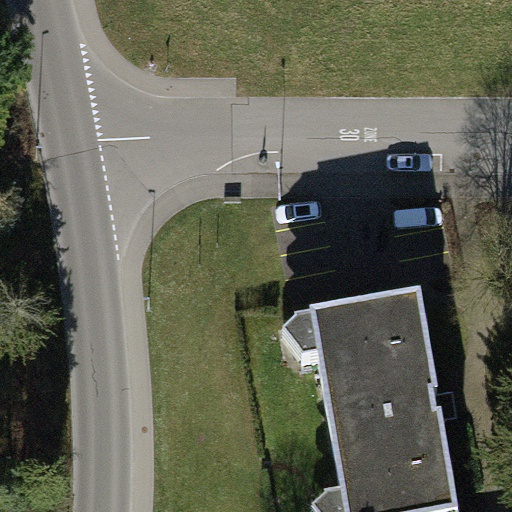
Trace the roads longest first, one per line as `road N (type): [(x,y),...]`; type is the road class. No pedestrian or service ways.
road 1 (residential): [(75,140),(352,127),(511,130)]
road 2 (tertiary): [(75,140),(107,369),(103,511)]
road 3 (tertiary): [(42,0),(75,140)]
